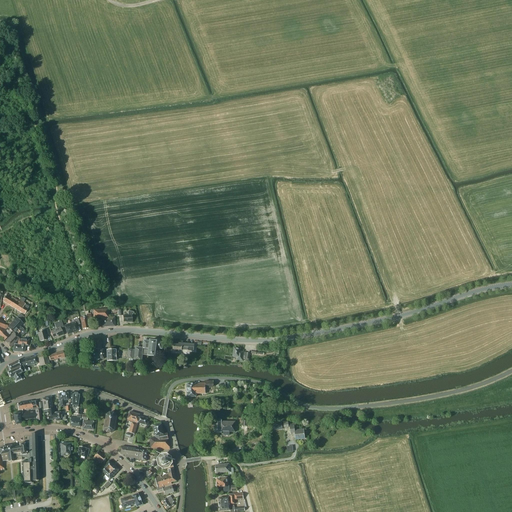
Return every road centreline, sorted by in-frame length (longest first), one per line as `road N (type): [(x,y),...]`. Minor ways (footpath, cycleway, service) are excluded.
road 1 (secondary): [(5,358),(93,332),(279,339),(511,284)]
road 2 (unclassified): [(163,420),(169,388),(190,379),(250,381),(324,409),(441,394),(511,370)]
road 3 (unclassified): [(163,420),(73,390),(0,409)]
